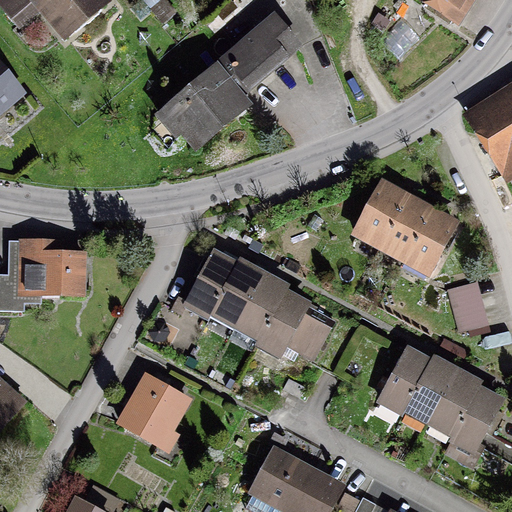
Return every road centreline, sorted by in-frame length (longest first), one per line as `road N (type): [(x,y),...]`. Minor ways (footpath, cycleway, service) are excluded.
road 1 (unclassified): [(26,511),(165,262),(166,199)]
road 2 (tertiary): [(166,199),(273,173),(376,133),(434,100)]
road 3 (residential): [(434,100),(485,183),(511,288)]
road 4 (tertiary): [(0,194),(64,203),(166,199)]
